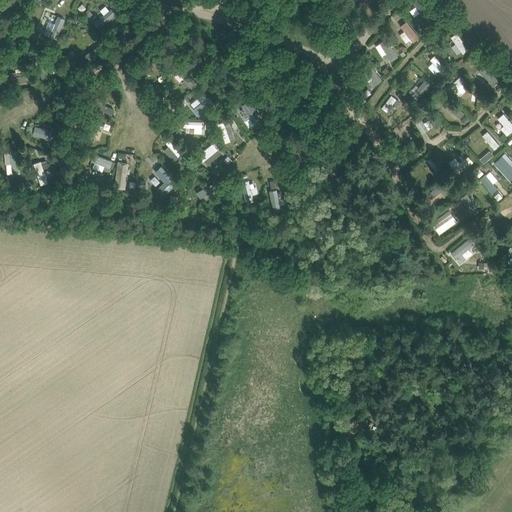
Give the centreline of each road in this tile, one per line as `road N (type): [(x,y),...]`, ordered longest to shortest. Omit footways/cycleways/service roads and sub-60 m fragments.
road 1 (track): [(327,251),(190,223),(0,203)]
road 2 (track): [(343,61),(326,263)]
